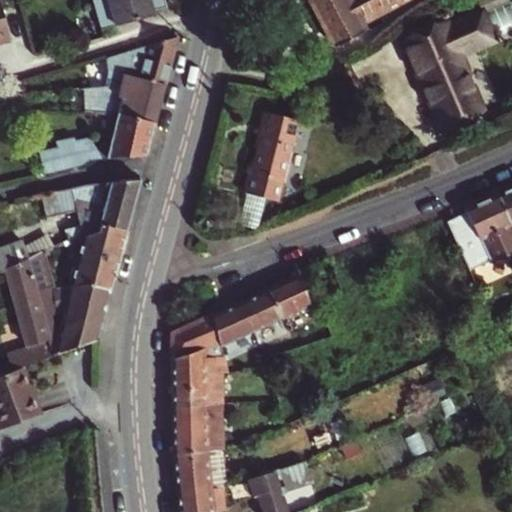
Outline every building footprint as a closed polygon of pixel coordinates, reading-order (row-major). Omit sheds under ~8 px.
[(86,0),(87,0),(92,0),(101,33),(153,19),(152,15),(167,11),(164,0),(86,0)] [(326,28),(335,43),(362,29),(358,19),(393,0),(311,0),(321,19),(319,25),(326,28)] [(485,5),(405,38),(441,123),(479,107),(457,54),(499,37),(485,5)] [(133,52),(126,75),(167,85),(179,38),(133,52)] [(125,83),(126,75),(110,71),(108,79),(112,80),(119,82),(125,83)] [(104,112),(120,115),(156,123),(167,85),(126,75),(125,83),(119,82),(112,80),(111,87),(104,112)] [(105,86),(88,86),(88,106),(105,107),(105,86)] [(292,120),(263,113),(245,190),(273,197),(292,120)] [(156,123),(120,115),(113,146),(107,145),(100,150),(94,145),(78,143),(77,139),(61,142),(62,148),(42,152),(47,175),(83,167),(91,160),(148,153),(156,123)] [(82,188),(52,195),(58,219),(78,214),(82,228),(87,226),(90,239),(98,236),(101,224),(128,231),(141,180),(82,188)] [(511,185),(496,192),(509,221),(511,227),(511,185)] [(496,192),(463,208),(464,211),(444,221),(467,270),(488,260),(489,263),(511,252),(511,227),(509,221),(496,192)] [(84,240),(71,289),(115,279),(128,231),(101,224),(98,236),(90,239),(84,240)] [(0,274),(6,272),(45,254),(40,238),(0,252),(0,274)] [(57,292),(45,254),(6,272),(25,347),(3,356),(10,375),(24,370),(99,340),(115,279),(71,289),(57,292)] [(350,267),(336,272),(346,295),(359,289),(350,267)] [(312,303),(299,275),(267,289),(282,317),(312,303)] [(257,328),(282,317),(267,289),(239,301),(252,330),(257,328)] [(213,313),(222,343),(252,330),(239,301),(213,313)] [(171,332),(171,358),(202,345),(203,354),(218,355),(225,352),(222,343),(213,313),(171,332)] [(298,331),(279,336),(283,349),(302,344),(298,331)] [(265,355),(279,350),(277,343),(263,347),(265,355)] [(171,358),(172,390),(204,389),(220,388),(219,376),(226,375),(225,352),(218,355),(203,354),(202,345),(171,358)] [(244,366),(262,359),(263,358),(259,348),(240,356),(244,366)] [(0,427),(2,433),(43,417),(24,370),(10,375),(0,378),(0,427)] [(172,390),(172,405),(204,402),(220,401),(220,388),(204,389),(172,390)] [(172,405),(173,422),(221,419),(220,401),(204,402),(172,405)] [(173,422),(174,452),(207,449),(222,448),(221,419),(173,422)] [(174,452),(178,511),(217,511),(226,507),(224,479),(209,480),(207,449),(174,452)] [(296,484),(290,465),(249,478),(254,494),(259,492),(265,511),(287,511),(281,489),(296,484)]
